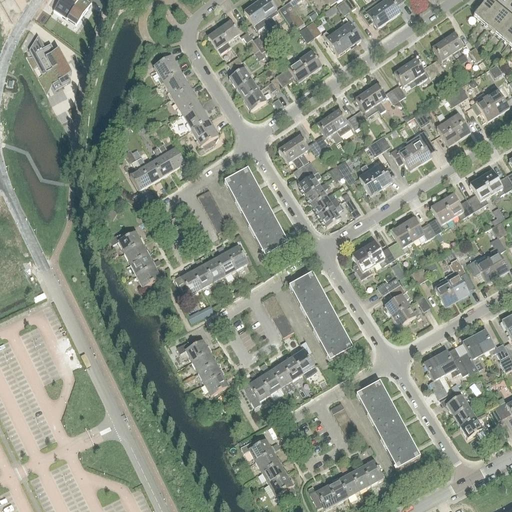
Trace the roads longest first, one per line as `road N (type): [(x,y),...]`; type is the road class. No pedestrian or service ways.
road 1 (residential): [(161,511),(0,180)]
road 2 (residential): [(251,142),(454,0)]
road 3 (residential): [(321,256),(511,133)]
road 4 (residential): [(251,142),(188,44),(194,19),(217,0)]
road 5 (residential): [(467,482),(393,365)]
road 6 (residential): [(393,365),(511,295)]
road 7 (residential): [(321,256),(251,142)]
road 8 (residential): [(393,365),(321,256)]
road 9 (residential): [(252,302),(275,345),(256,358),(247,363),(223,321)]
road 10 (residential): [(211,239),(181,258),(156,212),(185,193)]
